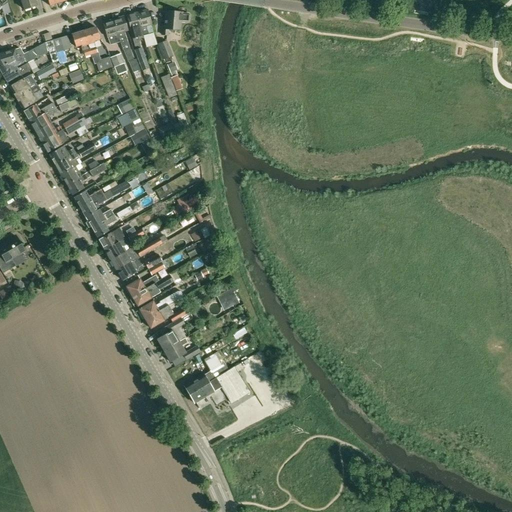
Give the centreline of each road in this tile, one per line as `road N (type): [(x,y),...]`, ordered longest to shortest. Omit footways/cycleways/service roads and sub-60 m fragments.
road 1 (tertiary): [(224,511),(201,453),(46,191)]
road 2 (tertiary): [(511,38),(256,0)]
road 3 (tertiary): [(0,37),(119,0)]
